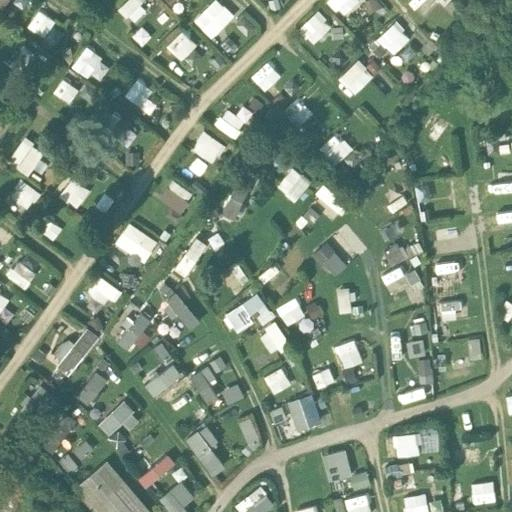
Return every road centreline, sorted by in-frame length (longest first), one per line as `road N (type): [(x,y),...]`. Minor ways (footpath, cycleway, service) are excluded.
road 1 (track): [(461,127),(495,362),(505,511)]
road 2 (track): [(192,305),(237,365),(261,416),(286,511)]
road 3 (track): [(368,225),(392,420)]
road 4 (track): [(249,0),(381,133)]
road 5 (track): [(0,85),(141,187)]
road 6 (track): [(121,369),(221,506)]
road 7 (track): [(282,222),(328,315),(340,327),(380,326)]
road 8 (track): [(70,11),(200,101)]
